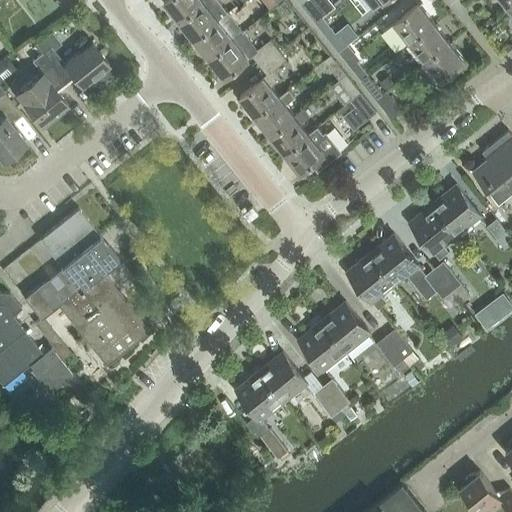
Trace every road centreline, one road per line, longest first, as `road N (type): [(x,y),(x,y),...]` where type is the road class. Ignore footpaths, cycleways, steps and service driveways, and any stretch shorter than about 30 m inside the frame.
road 1 (residential): [(74,497),(279,271),(303,231)]
road 2 (residential): [(303,231),(511,71)]
road 3 (residential): [(180,77),(19,201),(0,196)]
road 4 (residential): [(303,231),(180,77)]
